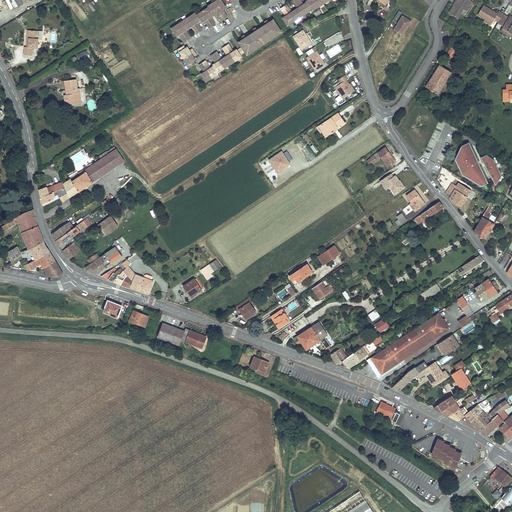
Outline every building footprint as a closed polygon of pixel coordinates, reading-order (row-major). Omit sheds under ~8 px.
[(5,0),(9,10),(13,8),(9,0),(5,0)] [(222,9),(225,7),(220,0),(217,0),(208,6),(208,7),(197,15),(196,13),(172,29),(176,36),(179,34),(185,42),(191,38),(186,30),(191,26),(196,34),(203,30),(197,22),(200,20),(202,22),(204,21),(210,28),(216,24),(211,16),(216,13),(221,21),(228,17),(222,9)] [(312,11),(328,0),(308,0),(309,1),(304,4),(300,0),(293,0),(292,1),(297,8),(292,12),(287,4),(281,8),(286,16),(283,18),(288,25),(311,10),(312,11)] [(456,0),(454,4),(449,12),(457,18),(463,8),(466,11),(472,1),(470,0),(456,0)] [(494,19),(498,21),(503,13),(498,11),(497,13),(493,10),(492,11),(491,10),(491,9),(483,5),(478,14),(492,23),(494,19)] [(508,16),(503,13),(498,21),(498,22),(503,25),(502,27),(511,32),(511,16),(509,15),(508,16)] [(411,21),(402,16),(398,22),(399,24),(397,25),(393,30),(402,35),(411,21)] [(247,55),(282,32),(273,20),(269,23),(267,20),(264,22),(266,24),(258,30),(256,27),(253,29),(255,32),(246,37),(244,35),(242,37),(243,39),(239,42),(247,55)] [(511,32),(502,27),(500,30),(510,35),(511,32)] [(37,31),(28,30),(28,38),(29,38),(28,47),(27,47),(25,47),(25,55),(32,56),(33,48),(38,48),(39,39),(36,39),(37,31)] [(311,43),(303,30),(294,37),(302,49),(311,43)] [(218,72),(241,57),(237,50),(234,52),(229,44),(222,48),(227,56),(222,59),(217,51),(211,56),(216,63),(213,65),(214,66),(211,68),(206,60),(199,64),(204,72),(201,74),(206,81),(218,74),(218,72)] [(178,49),(190,67),(196,64),(194,61),(195,60),(193,57),(196,55),(192,48),(189,50),(187,47),(186,48),(184,45),(178,49)] [(451,57),(452,57),(456,51),(451,48),(447,54),(446,56),(450,59),(451,57)] [(325,64),(317,51),(307,58),(315,70),(325,64)] [(439,65),(434,73),(446,81),(451,73),(439,65)] [(446,81),(434,73),(425,87),(437,94),(446,81)] [(341,85),(335,89),(339,95),(340,94),(343,98),(354,91),(349,84),(347,85),(345,81),(346,80),(347,79),(345,75),(338,80),(340,84),(341,85)] [(79,100),(77,89),(76,80),(65,81),(66,91),(68,91),(68,95),(67,95),(65,95),(66,104),(72,104),(72,101),(79,100)] [(511,84),(506,85),(506,90),(506,91),(509,91),(509,95),(502,95),(503,101),(509,101),(509,98),(511,98),(511,84)] [(72,101),(72,104),(81,102),(80,89),(77,89),(79,100),(72,101)] [(338,113),(322,125),(325,129),(322,131),(326,136),(331,133),(332,134),(335,132),(334,130),(336,128),(344,122),(338,113)] [(469,142),(461,145),(457,154),(459,159),(455,161),(457,165),(460,164),(462,168),(459,169),(461,173),(464,172),(467,177),(477,184),(482,181),(484,184),(488,182),(481,168),(478,170),(476,165),(479,164),(474,153),(471,154),(469,150),(472,148),(469,142)] [(371,165),(381,158),(387,166),(391,163),(392,164),(396,161),(386,147),(378,153),(377,153),(370,158),(371,158),(367,161),(371,165)] [(117,149),(85,170),(93,182),(125,161),(117,149)] [(284,153),(282,151),(273,158),(282,170),(291,164),(289,162),(284,153)] [(284,153),(289,162),(293,159),(288,151),(284,153)] [(486,154),(480,157),(485,166),(495,185),(500,176),(501,175),(497,167),(497,166),(496,164),(494,159),(492,158),(486,154)] [(279,172),(282,170),(273,158),(270,160),(279,172)] [(63,203),(93,182),(85,170),(83,172),(84,174),(81,176),(73,181),(72,179),(64,185),(65,188),(68,193),(60,197),(60,198),(63,203)] [(391,173),(381,181),(383,184),(385,182),(389,188),(390,187),(395,194),(401,190),(405,187),(400,180),(399,180),(396,175),(394,176),(391,173)] [(385,182),(383,184),(387,191),(390,189),(395,196),(402,191),(401,190),(395,194),(390,187),(389,188),(385,182)] [(461,192),(465,187),(458,182),(456,186),(452,183),(445,194),(447,196),(450,199),(452,203),(460,208),(467,196),(461,192)] [(47,190),(40,192),(41,198),(53,193),(57,191),(65,188),(64,185),(63,183),(48,191),(47,190)] [(471,190),(465,187),(461,192),(467,196),(471,190)] [(65,188),(57,191),(59,194),(60,197),(68,193),(65,188)] [(425,204),(415,190),(407,196),(417,210),(425,204)] [(53,193),(41,198),(42,204),(54,199),(53,197),(54,196),(53,193)] [(107,209),(111,206),(106,200),(103,203),(107,209)] [(419,224),(443,207),(440,201),(439,202),(415,218),(419,224)] [(487,207),(482,216),(485,218),(490,209),(487,207)] [(29,249),(44,243),(38,226),(33,210),(17,218),(6,224),(9,228),(18,222),(29,249)] [(401,223),(407,220),(402,213),(397,217),(401,223)] [(505,216),(500,213),(497,220),(501,222),(502,219),(505,221),(507,218),(504,216),(505,216)] [(118,226),(111,216),(110,216),(98,225),(106,235),(118,226)] [(485,218),(482,216),(473,231),(481,236),(480,238),(484,240),(485,238),(486,239),(494,224),(485,218)] [(88,226),(84,221),(77,226),(81,231),(88,226)] [(72,229),(68,223),(52,234),(56,241),(72,229)] [(74,228),(72,229),(56,241),(60,247),(74,236),(81,231),(77,226),(74,228)] [(51,252),(44,243),(29,249),(21,253),(22,255),(24,254),(24,255),(32,251),(36,260),(36,261),(39,259),(51,252)] [(77,253),(74,249),(71,245),(63,251),(68,259),(69,258),(77,253)] [(340,253),(335,245),(319,256),(324,264),(340,253)] [(12,260),(22,255),(21,253),(18,247),(8,253),(12,260)] [(112,250),(105,254),(111,263),(112,264),(122,257),(118,251),(116,247),(112,250)] [(56,261),(51,252),(39,259),(41,264),(44,269),(44,268),(56,261)] [(105,254),(100,258),(95,261),(96,264),(91,267),(96,274),(111,263),(105,254)] [(483,261),(479,255),(455,271),(456,272),(457,271),(460,275),(461,274),(462,274),(470,269),(470,270),(483,261)] [(133,281),(131,288),(149,294),(154,281),(135,274),(128,266),(130,264),(128,259),(122,264),(126,268),(124,270),(124,271),(127,275),(133,281)] [(36,261),(36,260),(28,264),(31,269),(38,266),(36,261)] [(216,260),(210,264),(214,270),(214,271),(221,267),(216,260)] [(63,273),(56,261),(44,268),(44,269),(48,275),(56,277),(63,273)] [(95,261),(90,264),(86,267),(88,271),(95,274),(96,274),(91,267),(96,264),(95,261)] [(290,276),(295,284),(298,282),(312,272),(307,265),(290,276)] [(161,276),(171,270),(169,268),(168,269),(167,267),(159,273),(161,276)] [(210,273),(206,267),(201,270),(208,280),(213,276),(210,273)] [(101,277),(108,280),(114,272),(115,273),(118,270),(114,268),(101,277)] [(108,280),(114,282),(119,274),(120,275),(124,271),(124,270),(121,268),(121,269),(120,269),(119,270),(118,270),(115,273),(114,272),(108,280)] [(121,285),(127,275),(124,271),(120,275),(119,274),(114,282),(121,285)] [(131,288),(133,281),(127,275),(121,285),(131,288)] [(433,287),(436,291),(437,292),(450,283),(446,277),(433,286),(433,287)] [(191,297),(201,290),(194,279),(184,286),(191,297)] [(496,290),(491,283),(489,279),(475,288),(483,301),(497,292),(496,290)] [(319,298),(329,292),(330,294),(334,291),(330,285),(326,288),(322,282),(312,288),(319,298)] [(277,294),(281,301),(295,292),(291,285),(277,294)] [(508,307),(511,304),(511,294),(503,300),(508,307)] [(249,298),(237,306),(246,319),(256,313),(249,303),(252,301),(249,298)] [(111,304),(107,302),(103,312),(117,318),(122,306),(112,302),(111,304)] [(464,311),(466,316),(467,318),(473,314),(469,308),(464,311)] [(485,308),(468,319),(470,322),(487,310),(485,308)] [(285,319),(287,317),(282,309),(273,315),(277,322),(275,323),(279,328),(288,322),(285,319)] [(372,320),(379,315),(376,310),(369,314),(372,320)] [(138,314),(132,311),(129,320),(144,327),(148,316),(139,312),(138,314)] [(490,316),(495,321),(499,318),(495,312),(490,316)] [(398,361),(400,362),(449,329),(444,322),(443,320),(438,313),(371,358),(373,361),(379,370),(382,374),(392,367),(392,364),(391,363),(397,359),(398,361)] [(467,318),(466,316),(458,321),(463,328),(470,322),(468,319),(467,318)] [(388,327),(384,320),(376,325),(380,332),(388,327)] [(323,338),(328,335),(319,321),(311,326),(321,340),(323,338)] [(185,329),(184,331),(163,323),(158,337),(179,345),(181,339),(202,347),(206,337),(185,329)] [(321,340),(311,326),(294,338),(296,343),(300,340),(306,350),(321,340)] [(371,339),(374,345),(383,339),(380,333),(371,339)] [(452,335),(438,344),(446,355),(459,346),(452,335)] [(347,357),(343,361),(348,368),(368,354),(363,347),(347,357)] [(343,361),(347,357),(341,348),(331,355),(337,364),(343,361)] [(265,372),(268,362),(254,357),(250,366),(265,372)] [(392,364),(392,367),(400,362),(398,361),(397,359),(391,363),(392,364)] [(454,366),(457,371),(461,368),(465,365),(462,360),(454,366)] [(379,370),(373,361),(371,363),(377,371),(379,370)] [(425,362),(416,368),(419,372),(423,370),(430,365),(428,363),(426,364),(425,362)] [(435,362),(430,365),(423,370),(426,374),(434,386),(446,378),(435,362)] [(421,377),(426,374),(423,370),(419,372),(416,368),(415,367),(409,371),(393,387),(399,390),(414,376),(418,373),(421,377)] [(459,382),(462,388),(470,383),(461,368),(457,371),(452,374),(457,383),(459,382)] [(456,402),(452,396),(438,405),(442,411),(456,402)] [(487,416),(482,410),(469,420),(479,431),(498,414),(510,406),(511,404),(511,396),(499,405),(487,416)] [(469,420),(482,410),(480,408),(489,403),(487,399),(477,405),(468,412),(465,415),(469,420)] [(381,401),(376,411),(393,419),(392,420),(396,422),(400,414),(396,412),(396,413),(394,412),(396,408),(392,406),(392,407),(386,405),(387,404),(381,401)] [(442,411),(441,412),(449,416),(460,409),(456,402),(442,411)] [(460,409),(449,416),(458,421),(465,415),(468,412),(464,406),(460,409)] [(498,414),(500,417),(511,409),(510,406),(498,414)] [(503,421),(500,417),(498,414),(479,431),(487,436),(503,421)] [(500,428),(504,433),(509,438),(511,435),(511,431),(505,423),(500,428)] [(456,467),(461,454),(454,451),(455,450),(448,447),(449,446),(443,443),(443,441),(437,439),(432,452),(438,455),(438,456),(444,459),(443,461),(450,463),(449,465),(456,467)] [(495,481),(496,479),(505,486),(511,478),(503,471),(499,475),(495,472),(492,476),(491,475),(490,476),(495,481)] [(496,481),(493,485),(498,489),(501,485),(496,481)] [(501,498),(510,505),(511,502),(511,488),(510,487),(501,498)] [(496,488),(492,494),(497,498),(501,492),(496,488)] [(326,511),(374,511),(362,491),(326,511)]
